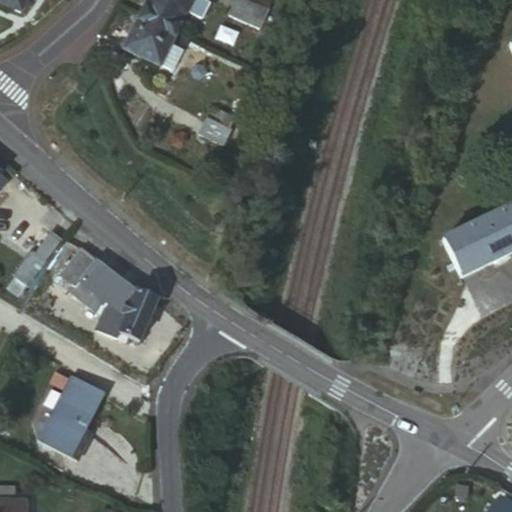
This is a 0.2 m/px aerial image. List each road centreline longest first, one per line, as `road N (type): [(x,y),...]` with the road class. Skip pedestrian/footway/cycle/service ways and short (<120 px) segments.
road 1 (tertiary): [(221,312),(0,130)]
road 2 (tertiary): [(439,435),(340,389),(221,312)]
road 3 (residential): [(166,511),(172,383),(221,312)]
road 4 (unknown): [(0,318),(135,402),(172,383)]
road 5 (residential): [(0,93),(92,0)]
